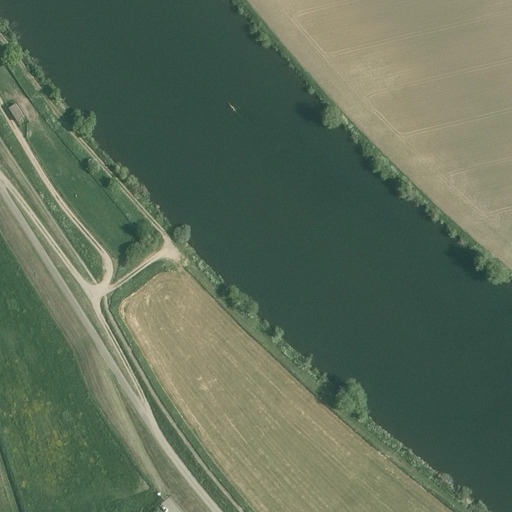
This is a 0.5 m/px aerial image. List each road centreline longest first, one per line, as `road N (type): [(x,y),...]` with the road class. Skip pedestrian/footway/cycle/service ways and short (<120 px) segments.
road 1 (unclassified): [(220,511),(155,430),(0,178)]
road 2 (track): [(172,250),(93,296),(1,180)]
road 3 (track): [(0,102),(59,199),(100,248),(110,267),(104,294)]
road 4 (track): [(155,430),(93,296)]
